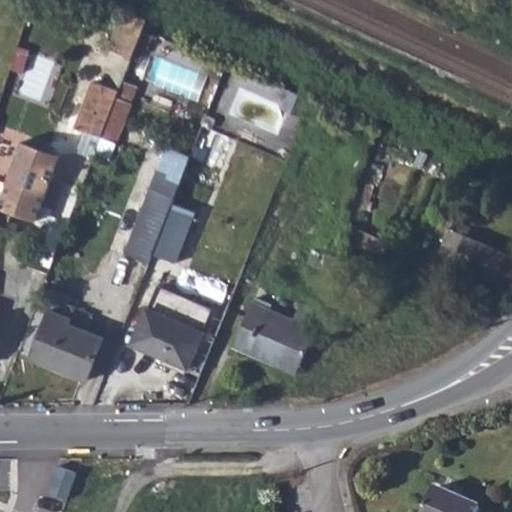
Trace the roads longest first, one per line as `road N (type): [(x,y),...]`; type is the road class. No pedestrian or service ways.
road 1 (tertiary): [(310,429),(36,434)]
road 2 (tertiary): [(511,346),(446,389),(368,419),(310,429)]
